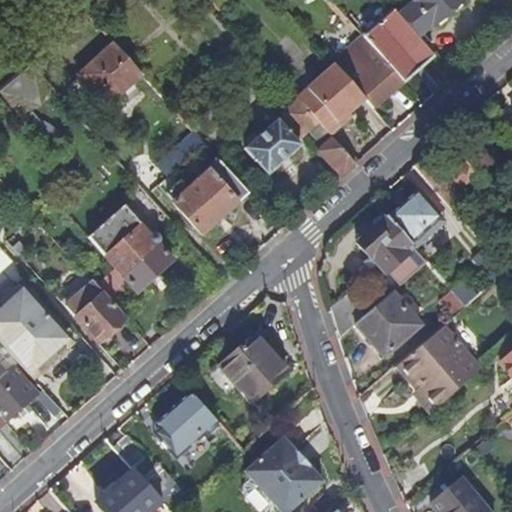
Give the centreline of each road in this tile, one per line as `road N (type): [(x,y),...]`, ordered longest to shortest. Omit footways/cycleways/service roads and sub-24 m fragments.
road 1 (residential): [(296,250),(2,511)]
road 2 (residential): [(296,250),(511,56)]
road 3 (residential): [(392,511),(330,371),(296,250)]
